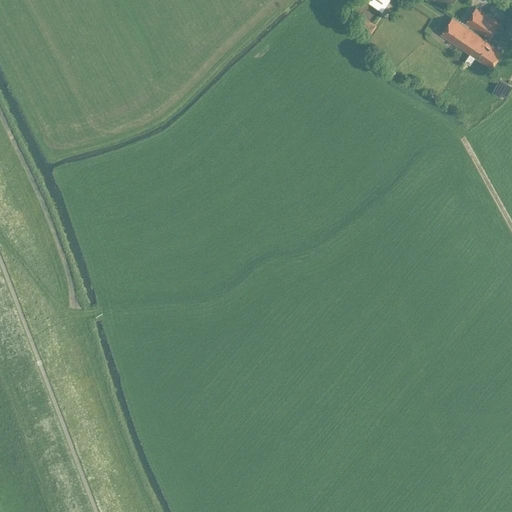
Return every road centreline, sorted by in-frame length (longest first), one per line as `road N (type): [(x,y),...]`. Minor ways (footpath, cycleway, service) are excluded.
road 1 (track): [(0,235),(69,310),(204,302),(257,270),(330,244),(460,136)]
road 2 (track): [(75,310),(51,222),(0,109)]
